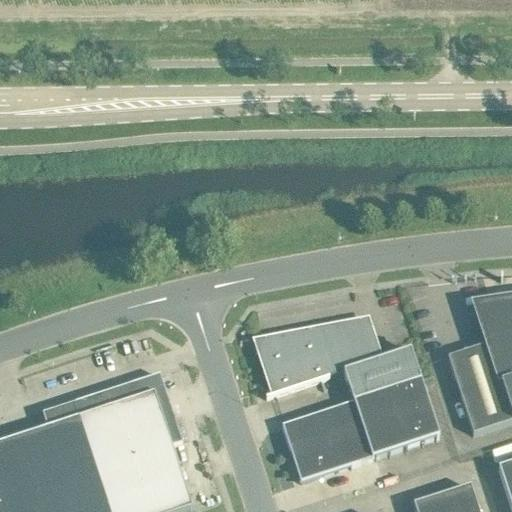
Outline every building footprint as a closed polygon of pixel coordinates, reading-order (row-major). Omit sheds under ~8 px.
[(447,361),(473,438),(511,425),(511,304),(490,308),(480,324),(488,348),(447,361)] [(338,340),(336,332),(257,347),(274,398),(265,401),(266,402),(329,381),(343,376),(353,406),(353,407),(386,396),(420,385),(410,353),(379,364),(369,334),(338,340)] [(0,511),(190,511),(171,451),(182,447),(159,379),(42,417),(47,433),(0,448),(0,511)] [(404,452),(439,440),(420,385),(386,396),(404,452)] [(404,452),(386,396),(353,407),(353,406),(351,407),(369,463),(404,452)] [(335,475),(369,463),(351,407),(316,418),(335,475)] [(300,486),(335,475),(316,418),(281,430),(300,486)] [(511,511),(511,467),(498,472),(510,511),(511,511)] [(476,511),(470,490),(413,509),(413,511),(476,511)]
